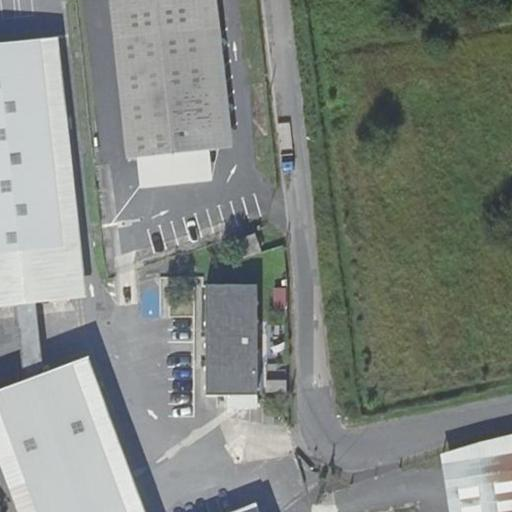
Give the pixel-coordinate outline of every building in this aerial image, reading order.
[(199,0),(109,0),(128,171),(218,160),(199,0)] [(214,0),(199,0),(218,160),(232,159),(214,0)] [(0,81),(44,76),(41,50),(0,55),(0,318),(70,311),(65,259),(0,266),(0,81)] [(44,76),(0,81),(0,266),(65,259),(44,76)] [(238,262),(261,253),(254,237),(233,246),(238,262)] [(206,289),(207,398),(262,398),(261,289),(206,289)] [(135,511),(79,372),(2,404),(45,511),(135,511)]
